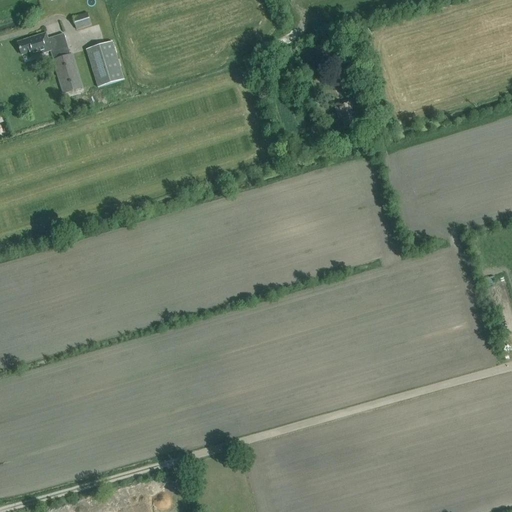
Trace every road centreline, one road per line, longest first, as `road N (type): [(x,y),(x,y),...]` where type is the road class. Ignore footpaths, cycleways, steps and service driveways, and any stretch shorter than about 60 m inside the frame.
road 1 (unclassified): [(0,511),(511,367)]
road 2 (track): [(0,251),(307,149),(323,139),(329,118)]
